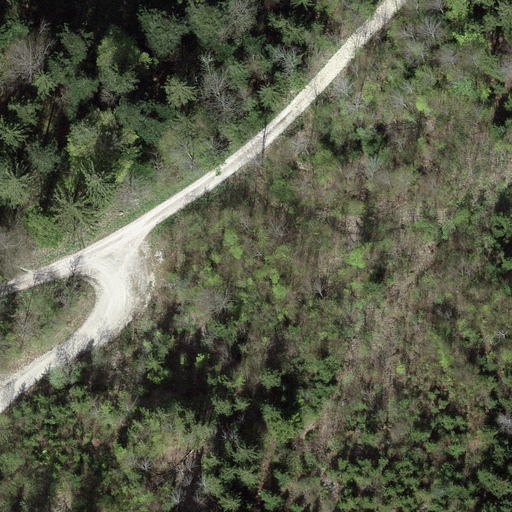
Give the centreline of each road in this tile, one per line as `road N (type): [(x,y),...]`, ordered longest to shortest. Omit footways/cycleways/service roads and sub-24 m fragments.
road 1 (track): [(0,287),(81,257),(232,166),(398,0)]
road 2 (track): [(0,406),(112,308),(119,291),(107,242)]
